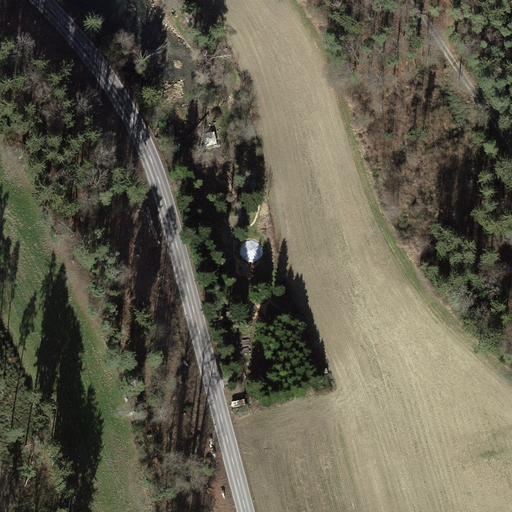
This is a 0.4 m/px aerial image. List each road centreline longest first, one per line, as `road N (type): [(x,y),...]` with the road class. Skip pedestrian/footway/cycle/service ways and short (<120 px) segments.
road 1 (tertiary): [(40,0),(102,69),(155,169),(246,511)]
road 2 (track): [(420,0),(511,146)]
